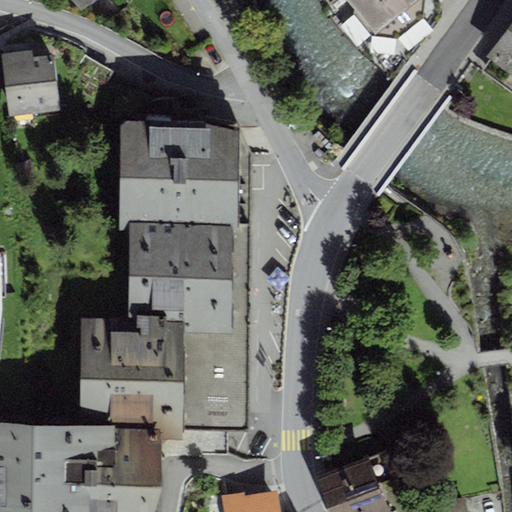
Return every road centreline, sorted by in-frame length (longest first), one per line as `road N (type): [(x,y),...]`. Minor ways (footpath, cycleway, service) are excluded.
road 1 (tertiary): [(309,511),(297,467),(303,312),(335,213)]
road 2 (residential): [(256,95),(166,73),(72,25),(0,4)]
road 3 (tertiary): [(335,213),(488,0)]
road 4 (residential): [(335,213),(309,191),(256,95)]
